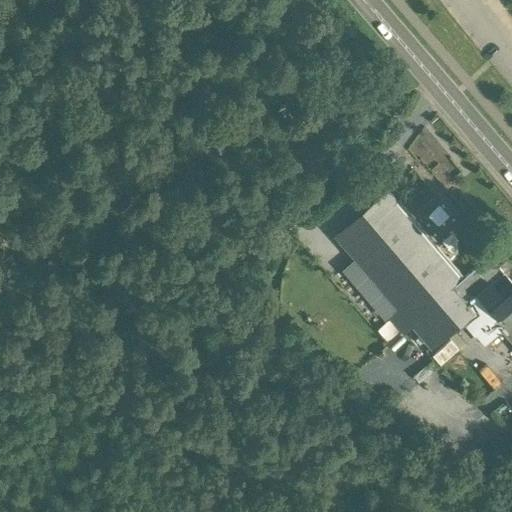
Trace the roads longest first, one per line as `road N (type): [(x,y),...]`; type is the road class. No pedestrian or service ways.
road 1 (track): [(308,511),(0,351)]
road 2 (tertiary): [(369,0),(511,167)]
